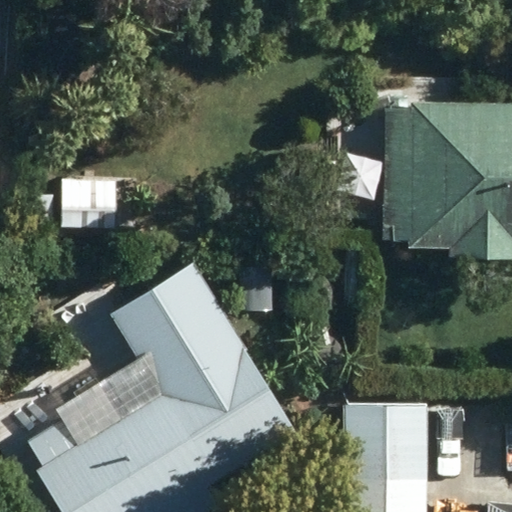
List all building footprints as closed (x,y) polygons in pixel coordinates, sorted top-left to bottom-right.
[(402,237),(402,245),(444,245),(444,254),(511,254),(511,102),(407,101),(407,110),(382,110),(380,236),(402,237)] [(363,108),(341,109),(342,122),(363,121),(363,108)] [(41,180),(40,223),(104,224),(105,181),(41,180)] [(275,291),(241,291),(241,308),(275,308),(275,291)] [(26,442),(39,465),(34,468),(60,511),(202,511),(213,506),(200,484),(289,431),(237,345),(76,442),(62,419),(26,442)] [(342,405),(344,479),(421,477),(422,499),(509,497),(506,400),(342,405)]
